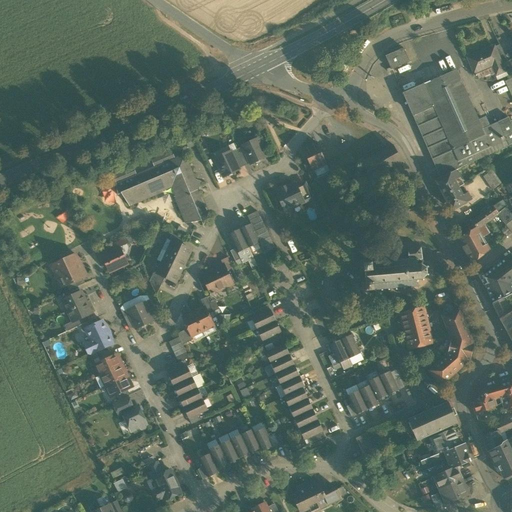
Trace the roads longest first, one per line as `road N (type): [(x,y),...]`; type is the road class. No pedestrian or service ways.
road 1 (secondary): [(259,68),(0,181)]
road 2 (residential): [(255,193),(287,259),(278,277),(351,436)]
road 3 (residential): [(338,96),(400,138),(465,277)]
road 4 (residential): [(255,193),(217,220),(141,361)]
road 5 (residential): [(338,96),(388,37),(511,3)]
road 6 (residential): [(141,361),(199,494),(208,498)]
road 7 (secondary): [(384,0),(259,68)]
road 8 (residential): [(338,96),(255,193)]
road 9 (residential): [(259,68),(154,0)]
road 10 (residential): [(208,498),(326,460)]
road 11 (residential): [(463,389),(351,436)]
